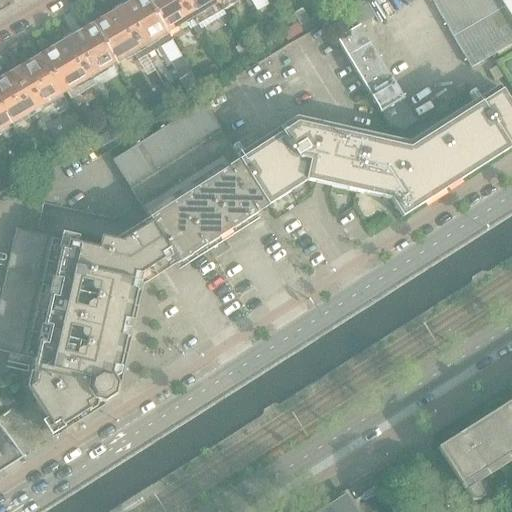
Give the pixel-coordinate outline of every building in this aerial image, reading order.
[(146,55),(172,40),(166,30),(165,31),(146,0),(134,0),(94,24),(115,61),(132,51),(137,60),(143,70),(152,65),(146,55)] [(223,11),(216,0),(146,0),(165,31),(166,30),(184,20),(190,29),(193,27),(194,30),(198,38),(207,33),(202,23),(223,11)] [(216,0),(223,11),(241,0),(244,0),(249,8),(253,6),(257,12),(269,5),(265,0),(216,0)] [(355,5),(352,0),(337,0),(344,12),(355,5)] [(511,20),(499,0),(431,0),(471,68),(511,44),(511,20)] [(511,0),(499,0),(511,20),(511,0)] [(330,21),(322,7),(312,13),(320,27),(330,21)] [(309,21),(302,8),(293,13),(300,26),(309,21)] [(287,41),(302,32),(296,23),(281,33),(287,41)] [(90,76),(115,61),(94,24),(39,56),(61,92),(65,90),(69,98),(90,86),(95,94),(97,97),(105,92),(99,82),(95,84),(90,76)] [(415,122),(359,26),(336,39),(380,112),(388,125),(402,130),(415,122)] [(249,56),(242,44),(235,48),(242,60),(249,56)] [(48,100),(60,93),(61,92),(39,56),(0,79),(0,104),(10,122),(22,115),(24,119),(37,111),(35,107),(48,100)] [(221,76),(214,64),(204,70),(212,82),(221,76)] [(511,147),(511,105),(506,96),(499,85),(401,148),(296,124),(239,161),(267,206),(306,181),(390,200),(401,218),(511,147)] [(267,206),(239,161),(203,103),(112,161),(149,219),(152,223),(149,225),(172,262),(175,260),(177,264),(267,206)] [(0,128),(10,122),(0,104),(0,128)] [(136,115),(131,107),(122,113),(127,121),(136,115)] [(150,117),(146,109),(141,112),(146,120),(150,117)] [(146,120),(141,112),(136,115),(141,123),(146,120)] [(141,123),(136,115),(131,118),(136,126),(141,123)] [(47,116),(42,119),(46,126),(52,122),(47,116)] [(52,122),(46,126),(46,127),(56,142),(68,134),(59,118),(52,122)] [(136,126),(131,118),(127,121),(131,129),(136,126)] [(42,119),(37,122),(41,130),(46,127),(46,126),(42,119)] [(102,135),(115,127),(110,120),(97,127),(102,135)] [(131,129),(127,121),(122,124),(127,132),(131,129)] [(127,132),(122,124),(117,127),(122,135),(127,132)] [(122,135),(117,127),(113,130),(117,137),(122,135)] [(117,137),(113,130),(108,132),(113,140),(117,137)] [(113,140),(108,132),(103,135),(108,143),(113,140)] [(108,143),(103,135),(98,138),(103,146),(108,143)] [(120,386),(143,285),(177,264),(175,260),(172,262),(149,225),(152,223),(149,219),(136,227),(113,241),(101,238),(98,248),(36,234),(15,230),(0,297),(0,351),(35,359),(28,390),(32,395),(47,419),(42,422),(52,439),(106,405),(105,402),(115,396),(118,385),(120,386)] [(462,432),(437,448),(442,456),(469,498),(471,499),(471,500),(474,501),(477,500),(478,500),(483,497),(475,484),(489,475),(511,461),(511,460),(511,400),(507,404),(485,418),(462,432)] [(0,472),(25,456),(24,455),(23,456),(0,425),(0,472)] [(379,511),(381,511),(372,497),(409,473),(401,459),(317,511),(379,511)]
